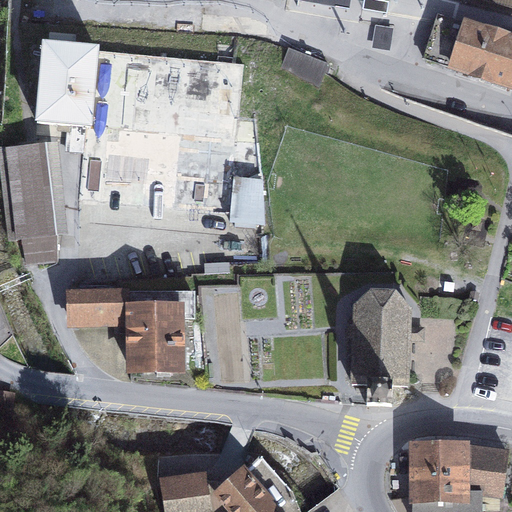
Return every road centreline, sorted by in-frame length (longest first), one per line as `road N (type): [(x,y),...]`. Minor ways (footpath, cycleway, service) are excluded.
road 1 (residential): [(376,450),(296,415),(34,384),(0,369)]
road 2 (residential): [(511,108),(370,62)]
road 3 (tertiary): [(511,430),(429,422),(392,433),(376,450)]
